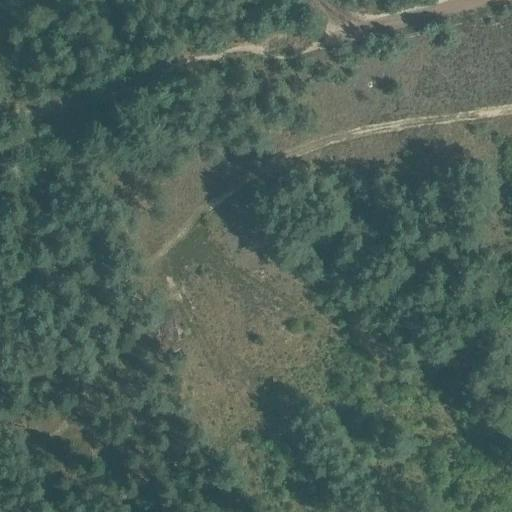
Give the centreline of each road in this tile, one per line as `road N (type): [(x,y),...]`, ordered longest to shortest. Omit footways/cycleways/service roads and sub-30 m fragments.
road 1 (track): [(511,110),(348,135),(268,165),(115,290),(71,421),(36,444),(0,424)]
road 2 (track): [(310,44),(485,0)]
